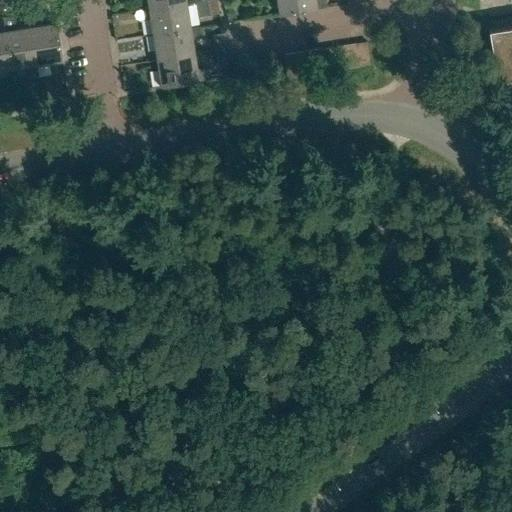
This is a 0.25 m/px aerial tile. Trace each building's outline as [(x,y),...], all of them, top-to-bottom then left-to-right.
[(9,0),(11,8),(27,6),(25,0),(9,0)] [(146,0),(148,9),(186,3),(186,0),(146,0)] [(216,0),(207,0),(209,15),(219,13),(216,0)] [(325,0),(276,0),(279,15),(326,7),(325,0)] [(152,34),(200,27),(200,26),(190,27),(186,3),(148,9),(152,34)] [(36,65),(30,26),(14,28),(13,16),(11,15),(2,17),(4,30),(10,69),(36,65)] [(30,26),(36,65),(62,61),(56,22),(30,26)] [(511,25),(488,29),(496,81),(511,78),(511,25)] [(156,60),(194,53),(192,38),(201,37),(200,27),(152,34),(156,60)] [(0,70),(10,69),(4,30),(0,30),(0,70)] [(215,50),(225,49),(222,33),(213,35),(215,50)] [(354,44),(358,67),(370,65),(366,42),(354,44)] [(346,69),(358,67),(354,44),(342,45),(346,69)] [(334,70),(346,69),(342,45),(331,47),(334,70)] [(323,72),(334,70),(331,47),(319,49),(323,72)] [(225,49),(215,50),(218,66),(227,64),(225,49)] [(311,74),(323,72),(319,49),(307,51),(311,74)] [(299,76),(311,74),(307,51),(296,53),(299,76)] [(194,53),(156,60),(160,86),(199,80),(207,78),(205,67),(197,69),(194,53)] [(287,78),(299,76),(296,53),(284,55),(287,78)]
